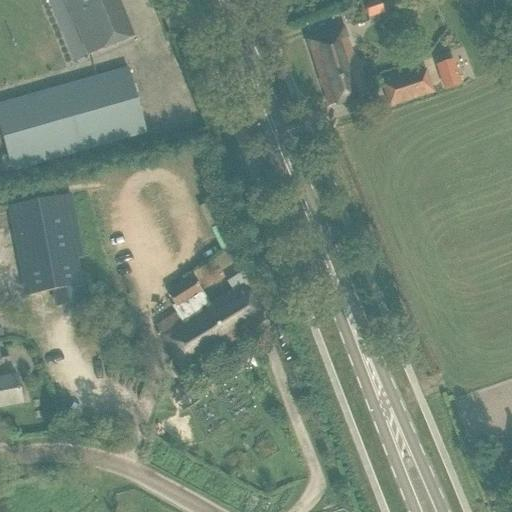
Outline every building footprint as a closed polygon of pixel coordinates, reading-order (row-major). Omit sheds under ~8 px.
[(64,0),(87,56),(132,38),(116,0),(64,0)] [(379,1),(361,8),(365,18),(383,12),(379,1)] [(365,96),(344,28),(306,40),(327,107),(365,96)] [(452,62),(437,67),(444,89),(459,84),(452,62)] [(0,105),(0,135),(10,170),(146,131),(128,69),(0,105)] [(399,75),(378,82),(387,108),(432,92),(424,71),(400,80),(399,75)] [(68,196),(14,206),(31,295),(54,290),(56,299),(82,294),(78,278),(75,260),(79,259),(68,196)] [(179,314),(156,328),(183,372),(215,352),(215,351),(264,321),(241,284),(210,306),(194,279),(167,295),(179,314)] [(2,379),(0,366),(0,408),(20,404),(15,377),(2,379)]
